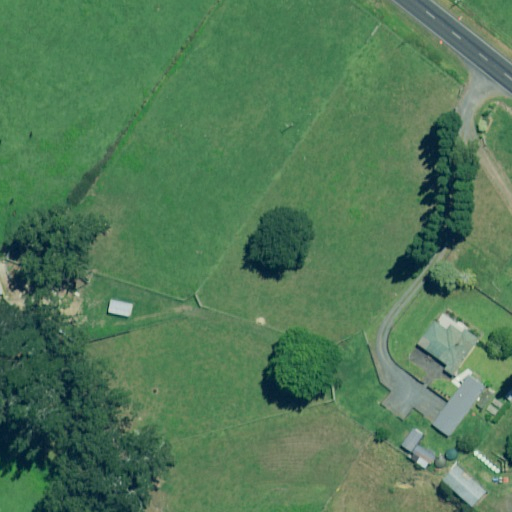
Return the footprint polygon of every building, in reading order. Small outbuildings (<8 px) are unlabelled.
[(133,305),(112,302),(110,314),(131,317),(133,305)] [(448,331),(436,323),(420,345),(449,367),(446,371),(454,377),(480,342),(466,332),(464,335),(452,326),(448,331)] [(473,406),(485,390),(486,388),(471,377),(434,425),(450,437),(472,407),(473,406)] [(494,396),(485,390),(473,406),(482,413),(494,396)] [(437,457),(418,445),(424,436),(414,430),(403,447),(412,452),(422,458),(418,465),(429,471),(437,457)] [(489,493),(458,465),(444,480),(475,508),(489,493)]
